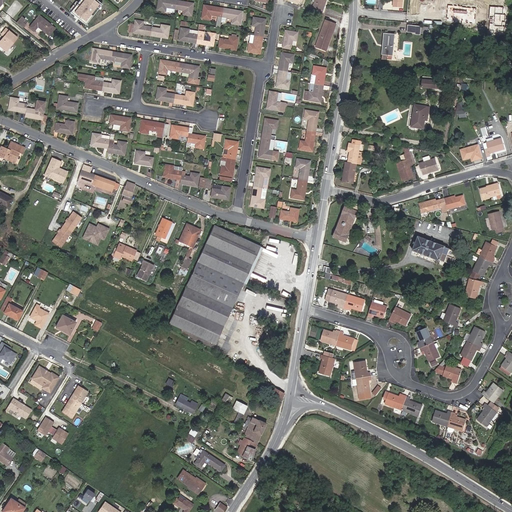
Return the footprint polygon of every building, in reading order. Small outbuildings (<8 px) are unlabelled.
[(102,3),(98,0),(79,0),(70,12),(86,24),(102,3)] [(175,9),(176,1),(171,0),(158,0),(157,10),(165,12),(174,13),(175,9)] [(321,13),(325,0),(311,0),(311,2),(313,2),(311,9),(321,13)] [(455,0),(461,17),(473,14),(469,0),(455,0)] [(176,1),(175,9),(183,10),(182,15),(191,16),(193,3),(176,1)] [(220,27),(221,17),(223,8),(203,5),(201,19),(209,20),(210,15),(217,16),(215,27),(220,27)] [(223,8),(221,17),(232,18),(231,23),(240,25),(242,11),(223,8)] [(52,26),(39,15),(30,27),(34,31),(37,26),(46,33),(52,26)] [(28,22),(21,16),(16,23),(23,28),(28,22)] [(254,35),(262,37),(265,20),(253,18),(251,26),(255,26),(254,35)] [(326,51),(336,23),(324,19),(315,47),(326,51)] [(128,32),(150,36),(152,27),(142,26),(143,22),(135,20),(134,24),(130,24),(128,32)] [(152,27),(150,36),(167,38),(169,26),(161,25),(160,29),(152,27)] [(421,27),(408,26),(408,32),(415,33),(415,34),(420,34),(420,33),(421,27)] [(6,51),(17,38),(6,28),(5,30),(1,27),(0,28),(0,31),(2,33),(1,35),(4,37),(0,41),(0,46),(0,47),(0,50),(1,52),(3,49),(6,51)] [(179,40),(196,43),(197,35),(198,31),(189,29),(181,28),(179,40)] [(197,35),(196,43),(213,46),(215,34),(198,31),(197,35)] [(282,49),(290,50),(291,46),(294,47),(297,32),(285,31),(282,49)] [(394,35),(384,33),(382,59),(387,60),(387,59),(388,55),(392,55),(394,35)] [(260,54),(262,37),(254,35),(250,35),(247,52),(260,54)] [(219,39),(218,47),(236,50),(238,37),(229,36),(229,40),(219,39)] [(110,60),(112,52),(92,48),(90,62),(98,63),(99,58),(110,60)] [(131,56),(112,52),(110,60),(121,62),(120,67),(129,69),(131,56)] [(281,53),(278,70),(287,71),(288,63),(292,64),(294,55),(281,53)] [(167,70),(178,72),(180,63),(160,60),(158,73),(166,75),(167,70)] [(180,63),(178,72),(190,74),(189,84),(193,84),(194,80),(197,80),(199,67),(180,63)] [(310,83),(322,85),(325,68),(313,66),(310,83)] [(287,71),(278,70),(276,87),(288,89),(290,72),(287,71)] [(102,82),(103,78),(78,74),(77,80),(85,81),(84,88),(101,90),(102,82)] [(432,77),(427,77),(426,80),(421,79),(421,87),(447,89),(448,82),(432,80),(432,77)] [(102,82),(101,90),(118,93),(120,81),(112,80),(111,83),(102,82)] [(320,102),(322,85),(310,83),(309,92),(305,92),(303,99),(320,102)] [(156,100),(173,103),(175,94),(165,93),(166,88),(158,87),(156,100)] [(280,102),(281,92),(269,90),(266,109),(283,112),(285,103),(280,102)] [(175,94),(173,103),(191,106),(193,93),(185,92),(184,96),(175,94)] [(67,97),(59,95),(57,103),(54,103),(53,108),(57,108),(76,112),(77,103),(66,101),(67,97)] [(26,108),(27,104),(18,103),(18,99),(11,98),(8,110),(25,113),(26,108)] [(25,113),(25,116),(42,119),(45,102),(37,101),(35,110),(26,108),(25,113)] [(430,108),(415,105),(412,126),(423,128),(425,120),(428,121),(430,108)] [(306,130),(315,132),(318,113),(305,111),(303,119),(308,120),(306,130)] [(130,118),(111,115),(110,124),(113,124),(113,129),(128,131),(130,118)] [(277,141),(278,137),(270,135),(271,128),(276,129),(278,121),(265,118),(261,138),(274,140),(277,141)] [(74,122),(66,121),(65,125),(56,123),(55,132),(72,134),(74,122)] [(158,123),(141,121),(140,132),(148,134),(148,130),(157,131),(156,137),(162,138),(162,135),(163,130),(164,124),(158,123)] [(188,134),(189,128),(172,126),(170,137),(178,139),(178,135),(187,137),(188,134)] [(312,151),(315,132),(306,130),(304,141),(300,141),(299,149),(312,151)] [(221,134),(213,133),(212,141),(219,142),(221,134)] [(108,145),(109,140),(110,137),(92,134),(90,145),(107,148),(108,145)] [(203,148),(205,136),(191,134),(188,134),(187,137),(186,142),(195,144),(195,147),(203,148)] [(274,140),(261,138),(258,157),(276,161),(278,153),(272,152),(274,140)] [(485,150),(487,157),(490,156),(490,153),(505,149),(501,138),(487,142),(488,149),(485,150)] [(107,148),(107,152),(124,155),(126,143),(117,142),(117,145),(113,144),(114,141),(109,140),(108,145),(107,148)] [(226,158),(235,160),(238,142),(225,140),(222,157),(226,158)] [(6,157),(15,161),(19,153),(22,155),(25,148),(13,142),(10,149),(9,150),(1,147),(0,148),(0,156),(5,159),(6,157)] [(350,152),(348,162),(357,164),(358,154),(360,145),(349,143),(348,149),(350,150),(350,152)] [(473,157),(474,160),(482,158),(478,145),(461,150),(464,159),(471,157),(473,157)] [(144,153),(136,151),(134,164),(151,166),(153,158),(144,156),(144,153)] [(409,165),(414,164),(411,153),(400,156),(402,161),(397,163),(403,180),(413,177),(409,165)] [(60,162),(52,158),(48,166),(50,167),(48,172),(50,178),(66,185),(70,176),(62,173),(61,173),(57,172),(59,169),(58,168),(60,162)] [(232,177),(235,160),(226,158),(226,161),(222,161),(221,164),(225,164),(225,167),(221,166),(220,175),(232,177)] [(435,159),(419,163),(423,174),(439,170),(435,159)] [(300,168),(298,179),(307,181),(310,162),(297,160),(295,168),(300,168)] [(348,162),(346,162),(342,182),(351,183),(353,173),(355,173),(357,164),(348,162)] [(83,164),(80,171),(77,180),(111,192),(115,182),(89,174),(91,167),(83,164)] [(163,177),(180,179),(181,175),(182,171),(182,167),(165,165),(163,177)] [(256,167),(253,186),(261,188),(263,177),(268,178),(269,169),(256,167)] [(180,179),(180,183),(197,186),(199,174),(190,173),(190,177),(185,176),(181,175),(180,179)] [(307,181),(298,179),(296,190),(292,189),(290,197),(303,200),(307,181)] [(134,185),(127,182),(125,186),(121,195),(124,196),(122,201),(129,204),(130,200),(127,199),(128,198),(129,198),(134,185)] [(501,194),(498,183),(486,187),(480,189),(483,200),(490,198),(490,197),(501,194)] [(230,188),(216,186),(216,190),(212,189),(211,197),(228,200),(230,188)] [(261,188),(253,186),(250,205),(263,208),(264,200),(263,200),(265,193),(261,192),(261,188)] [(13,199),(0,192),(0,204),(7,209),(13,199)] [(450,199),(449,197),(444,199),(447,209),(465,204),(463,195),(456,197),(450,199)] [(436,199),(419,204),(422,214),(441,208),(439,200),(436,201),(436,199)] [(346,242),(359,211),(345,206),(333,237),(346,242)] [(296,221),(298,209),(290,208),(289,212),(281,210),(279,219),(296,221)] [(499,211),(488,214),(492,230),(495,230),(496,233),(504,231),(499,211)] [(60,231),(58,233),(52,242),(61,248),(81,218),(72,212),(67,219),(66,222),(60,231)] [(169,228),(171,223),(162,218),(160,224),(159,223),(157,226),(158,226),(155,234),(157,236),(156,239),(159,241),(161,237),(164,239),(166,234),(169,236),(172,229),(169,228)] [(89,223),(81,238),(97,245),(100,239),(103,240),(109,228),(97,223),(96,226),(89,223)] [(200,230),(186,224),(179,241),(175,239),(174,242),(183,246),(183,245),(184,243),(192,247),(200,230)] [(214,344),(242,283),(259,247),(214,225),(169,323),(214,344)] [(446,246),(418,236),(415,244),(413,250),(440,261),(441,260),(445,261),(453,264),(458,252),(450,249),(450,248),(446,247),(446,246)] [(480,256),(493,262),(495,259),(494,258),(492,257),(493,255),(497,247),(496,246),(490,244),(486,242),(482,250),(479,248),(476,253),(480,255),(480,256)] [(184,243),(183,245),(189,248),(185,257),(187,258),(192,247),(184,243)] [(124,248),(117,245),(112,256),(120,259),(121,256),(132,261),(136,251),(125,246),(124,248)] [(259,247),(242,283),(246,284),(263,248),(259,247)] [(152,256),(146,253),(143,260),(149,262),(152,256)] [(491,266),(493,262),(480,256),(471,275),(477,278),(479,279),(481,274),(483,276),(488,265),(491,266)] [(181,267),(186,269),(190,259),(187,258),(185,257),(181,267)] [(43,280),(47,272),(40,269),(37,276),(43,280)] [(476,280),(470,278),(466,296),(476,299),(480,285),(483,285),(484,282),(476,280)] [(70,290),(69,292),(77,296),(80,290),(73,286),(70,290)] [(290,298),(292,291),(285,288),(283,296),(290,298)] [(344,309),(348,295),(329,289),(326,300),(341,305),(340,307),(344,309)] [(365,300),(348,295),(344,309),(348,310),(349,307),(352,308),(362,311),(365,300)] [(387,306),(372,302),(368,316),(372,317),(372,314),(383,318),(387,306)] [(8,304),(4,313),(17,320),(22,311),(8,304)] [(37,321),(39,322),(37,326),(41,328),(48,313),(38,308),(39,306),(36,305),(30,317),(37,321)] [(450,305),(443,321),(455,325),(457,326),(458,323),(455,322),(460,309),(450,305)] [(412,315),(396,307),(389,320),(393,322),(394,319),(406,325),(412,315)] [(55,327),(62,331),(69,335),(75,322),(61,315),(55,327)] [(101,323),(96,320),(91,328),(96,331),(101,323)] [(418,345),(420,348),(433,342),(427,327),(416,332),(421,343),(418,345)] [(468,341),(481,347),(483,344),(480,342),(485,332),(475,327),(468,341)] [(336,345),(340,331),(337,330),(337,331),(336,333),(333,332),(324,329),(321,340),(336,345)] [(344,332),(340,331),(336,345),(352,349),(355,338),(343,335),(344,332)] [(479,351),(481,347),(468,341),(461,355),(471,360),(476,349),(479,351)] [(10,362),(16,354),(8,349),(5,347),(6,345),(2,342),(0,344),(0,360),(0,361),(2,357),(10,362)] [(433,342),(420,348),(421,351),(424,350),(429,361),(440,356),(433,342)] [(509,375),(511,370),(511,353),(508,351),(506,354),(508,356),(499,369),(509,375)] [(324,355),(321,354),(320,358),(323,359),(319,372),(331,375),(335,358),(333,358),(324,355)] [(446,361),(445,359),(434,371),(439,374),(442,365),(446,361)] [(356,378),(371,376),(371,372),(368,372),(366,361),(354,363),(355,371),(352,371),(353,378),(356,378)] [(442,365),(439,374),(454,379),(453,382),(457,383),(462,369),(447,364),(446,366),(442,365)] [(38,368),(50,376),(51,374),(39,367),(38,368)] [(49,392),(58,377),(51,373),(51,374),(50,376),(38,368),(31,379),(43,386),(42,388),(49,392)] [(236,373),(234,372),(230,379),(232,380),(233,380),(235,381),(239,376),(236,374),(236,373)] [(372,380),(371,376),(356,378),(360,399),(372,397),(369,380),(372,380)] [(484,390),(482,393),(484,395),(494,402),(503,389),(494,382),(487,392),(484,390)] [(71,418),(88,391),(78,385),(61,413),(71,418)] [(277,390),(268,385),(264,391),(280,400),(284,393),(277,390)] [(402,410),(407,395),(403,394),(402,397),(399,396),(386,391),(383,398),(386,400),(385,403),(402,410)] [(232,398),(225,394),(222,400),(229,404),(232,398)] [(177,395),(170,407),(176,410),(187,416),(195,403),(189,400),(188,402),(177,395)] [(411,397),(407,395),(402,410),(419,416),(423,404),(410,400),(411,397)] [(32,410),(13,398),(7,406),(26,418),(32,410)] [(239,412),(242,414),(246,406),(236,401),(233,409),(239,412)] [(499,408),(491,402),(488,405),(496,411),(499,408)] [(477,419),(486,426),(497,412),(496,411),(488,405),(485,403),(483,406),(484,406),(486,408),(484,410),(477,419)] [(433,421),(447,426),(452,411),(448,410),(447,413),(436,410),(433,421)] [(452,411),(447,426),(448,426),(447,429),(449,431),(451,432),(453,431),(454,428),(462,430),(465,419),(454,416),(455,413),(452,411)] [(236,426),(242,414),(239,412),(232,424),(236,426)] [(53,422),(45,417),(37,431),(44,436),(45,435),(47,436),(48,434),(46,433),(47,431),(50,434),(51,433),(54,435),(53,437),(62,443),(68,434),(58,428),(56,430),(50,426),(53,422)] [(243,437),(257,443),(265,424),(251,418),(251,419),(247,417),(246,420),(249,422),(248,426),(243,437)] [(244,430),(247,426),(248,426),(249,422),(246,420),(244,424),(243,423),(241,425),(243,426),(242,428),(244,430)] [(194,438),(188,434),(187,433),(184,439),(191,443),(194,438)] [(250,460),(257,443),(243,437),(242,440),(239,439),(237,444),(240,445),(236,454),(250,460)] [(6,449),(0,446),(0,463),(6,467),(11,458),(3,454),(6,449)] [(43,452),(38,449),(34,457),(38,459),(43,452)] [(204,460),(220,471),(224,465),(200,449),(194,457),(197,459),(193,464),(200,468),(204,460)] [(177,478),(191,488),(195,491),(201,483),(195,478),(182,470),(177,478)] [(190,489),(197,494),(205,483),(196,477),(195,478),(201,483),(195,491),(191,488),(190,489)] [(79,497),(88,503),(94,493),(85,488),(79,497)] [(98,503),(103,494),(100,492),(94,500),(98,503)] [(117,511),(129,511),(103,494),(98,503),(100,504),(101,502),(117,511)] [(182,511),(187,511),(192,506),(179,497),(178,498),(177,497),(173,503),(178,507),(179,506),(184,509),(182,511)] [(21,511),(24,507),(11,498),(2,511),(3,511),(21,511)] [(18,498),(16,502),(24,507),(27,504),(18,498)] [(215,510),(218,511),(223,511),(226,507),(219,503),(215,510)]
